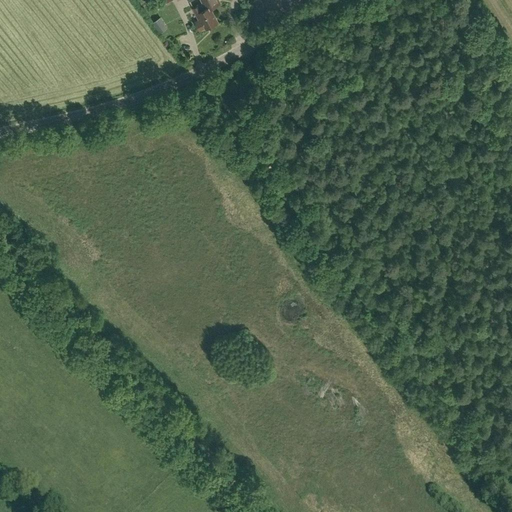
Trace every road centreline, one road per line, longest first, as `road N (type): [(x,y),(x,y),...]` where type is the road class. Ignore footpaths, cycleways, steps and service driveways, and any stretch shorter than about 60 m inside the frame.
road 1 (unclassified): [(261,511),(0,238)]
road 2 (unclassified): [(0,133),(160,91),(331,0)]
